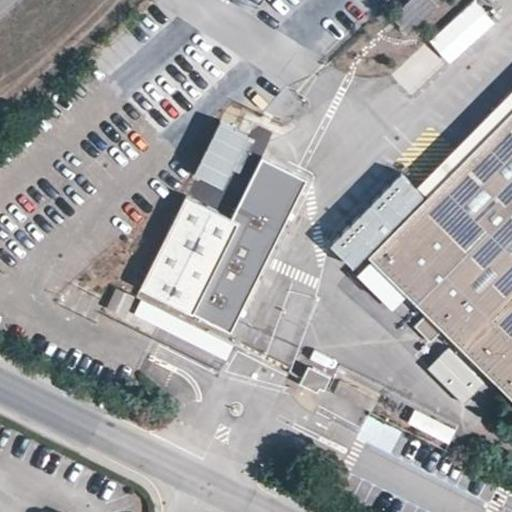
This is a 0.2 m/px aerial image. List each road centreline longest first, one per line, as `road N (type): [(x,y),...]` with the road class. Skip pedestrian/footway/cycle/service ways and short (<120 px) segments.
road 1 (tertiary): [(0,380),(207,482)]
road 2 (unknown): [(280,303),(473,404)]
road 3 (unknown): [(353,127),(511,6)]
